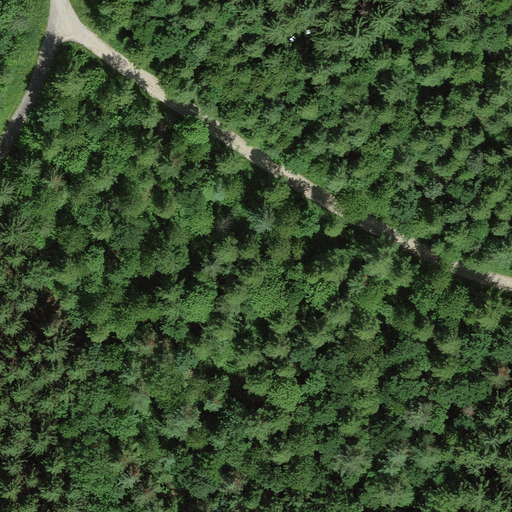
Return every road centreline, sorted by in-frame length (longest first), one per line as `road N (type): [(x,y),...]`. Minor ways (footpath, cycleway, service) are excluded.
road 1 (track): [(57,12),(92,44),(407,245),(511,283)]
road 2 (track): [(56,0),(50,45),(0,157)]
